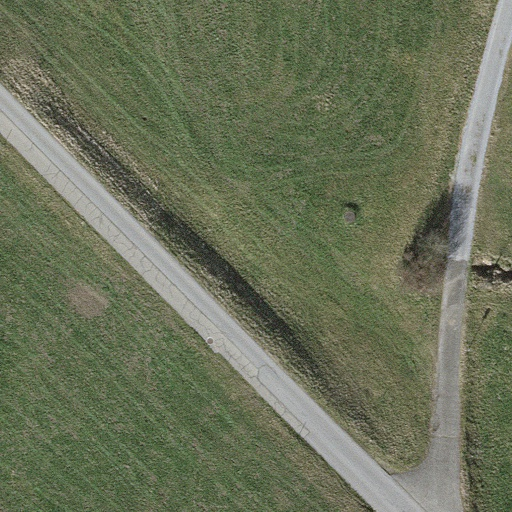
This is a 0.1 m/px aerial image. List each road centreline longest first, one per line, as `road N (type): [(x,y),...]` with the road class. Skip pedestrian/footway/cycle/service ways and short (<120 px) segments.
road 1 (residential): [(0,106),(400,511)]
road 2 (track): [(511,0),(466,188),(440,511)]
